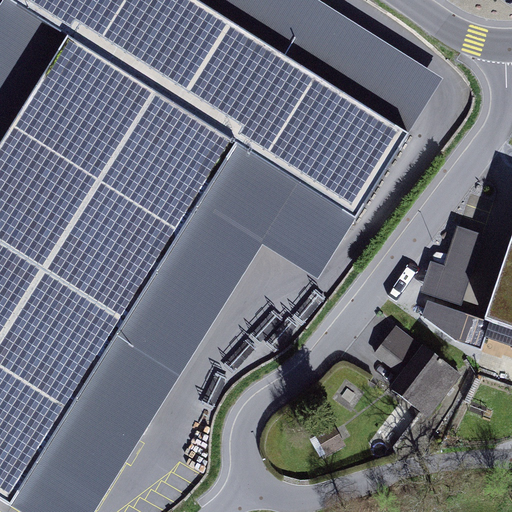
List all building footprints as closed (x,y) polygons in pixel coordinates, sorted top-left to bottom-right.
[(0,132),(67,28),(22,0),(2,0),(0,4),(0,132)] [(411,128),(207,0),(22,0),(67,28),(0,132),(0,491),(8,496),(236,134),(358,211),(411,128)] [(207,0),(411,128),(444,76),(324,0),(207,0)] [(318,274),(358,211),(236,134),(8,496),(31,511),(90,511),(262,239),(318,274)] [(421,290),(462,303),(483,234),(457,226),(446,264),(430,259),(421,290)] [(511,229),(484,310),(511,319),(511,229)] [(396,324),(374,353),(400,373),(390,386),(427,415),(459,374),(396,324)] [(327,455),(346,444),(334,423),(315,434),(327,455)]
